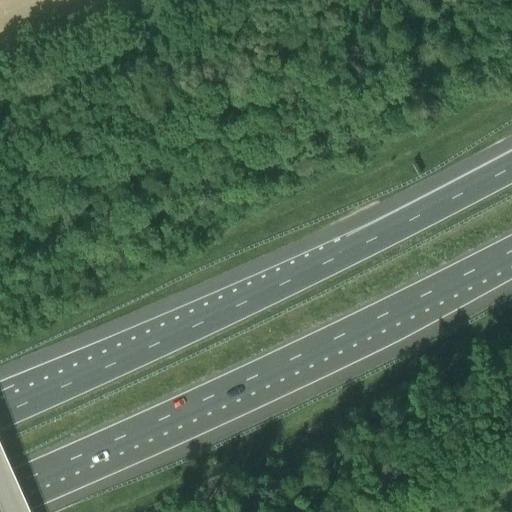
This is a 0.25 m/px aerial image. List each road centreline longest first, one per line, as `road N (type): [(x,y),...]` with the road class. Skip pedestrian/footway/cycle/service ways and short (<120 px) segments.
road 1 (motorway): [(511,166),(0,413)]
road 2 (motorway): [(0,489),(511,250)]
